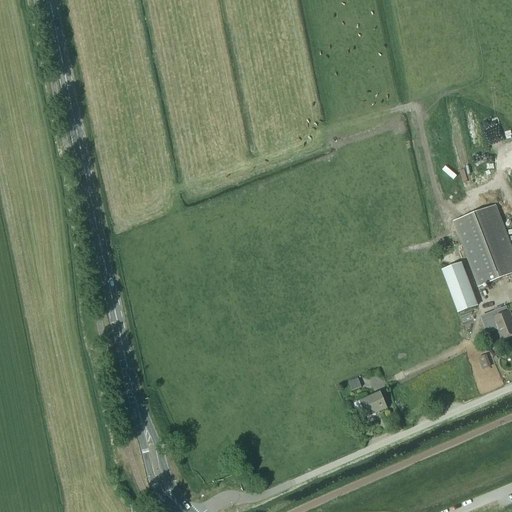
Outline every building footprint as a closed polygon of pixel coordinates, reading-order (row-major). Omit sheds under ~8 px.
[(511,251),(495,206),(454,222),(479,288),(511,275),(511,251)] [(477,307),(461,265),(442,272),(458,314),(477,307)] [(502,341),(511,336),(511,322),(506,308),(481,318),(487,334),(497,330),(502,341)] [(481,368),(487,365),(484,357),(478,359),(481,368)] [(359,402),(354,404),(356,411),(360,410),(364,419),(375,414),(375,413),(378,411),(379,412),(387,409),(380,393),(374,396),(367,399),(359,402)]
